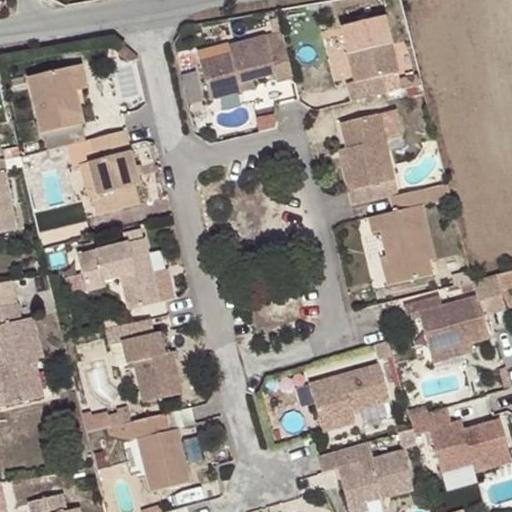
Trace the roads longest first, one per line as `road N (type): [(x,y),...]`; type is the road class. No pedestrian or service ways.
road 1 (residential): [(224,367),(340,335),(289,135),(172,164)]
road 2 (residential): [(172,164),(224,367)]
road 3 (residential): [(134,13),(172,164)]
road 4 (residential): [(224,367),(256,492)]
